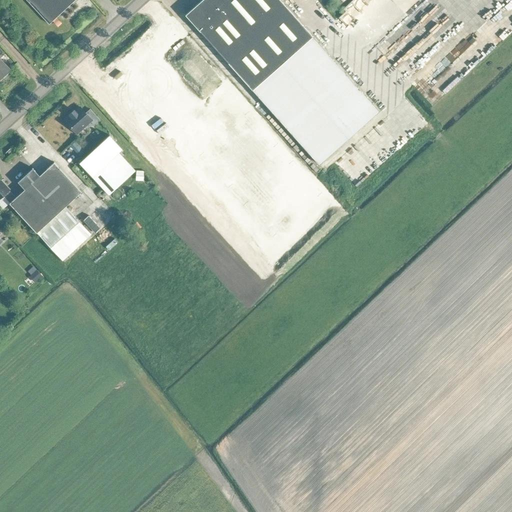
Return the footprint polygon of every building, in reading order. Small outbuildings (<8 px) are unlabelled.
[(26,0),(49,24),(74,0),(26,0)] [(200,0),(185,14),(317,162),(378,108),(280,0),(200,0)] [(0,77),(10,68),(0,57),(0,54),(3,52),(0,48),(0,77)] [(182,110),(142,66),(125,82),(165,126),(182,110)] [(215,166),(259,126),(235,99),(191,139),(215,166)] [(80,106),(75,111),(74,110),(69,114),(70,115),(65,120),(71,126),(71,127),(73,130),(74,130),(77,133),(92,120),(80,106)] [(109,194),(135,170),(118,152),(122,148),(109,135),(79,162),(109,194)] [(76,152),(82,146),(77,140),(71,145),(76,152)] [(81,191),(54,162),(39,175),(33,168),(18,181),(25,189),(16,197),(9,189),(1,180),(0,181),(0,180),(0,197),(3,195),(10,202),(9,202),(36,232),(37,232),(62,259),(90,233),(65,206),(81,191)] [(297,170),(253,210),(277,237),(321,196),(297,170)] [(144,181),(144,171),(136,171),(136,181),(144,181)] [(141,226),(137,221),(129,227),(134,232),(141,226)] [(43,276),(38,270),(30,277),(35,283),(43,276)]
